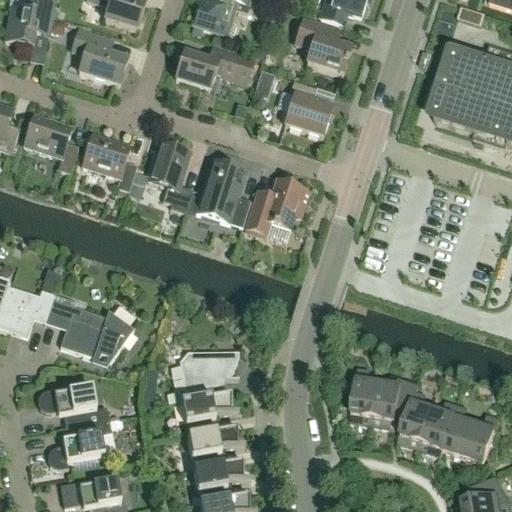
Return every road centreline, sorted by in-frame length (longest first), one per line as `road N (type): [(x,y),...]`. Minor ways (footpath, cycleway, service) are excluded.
road 1 (tertiary): [(310,511),(294,409),(298,368),(357,183)]
road 2 (residential): [(357,183),(135,123)]
road 3 (tertiary): [(357,183),(417,0)]
road 4 (residential): [(135,123),(0,82)]
road 5 (residential): [(135,123),(176,0)]
road 6 (residential): [(0,385),(22,511)]
